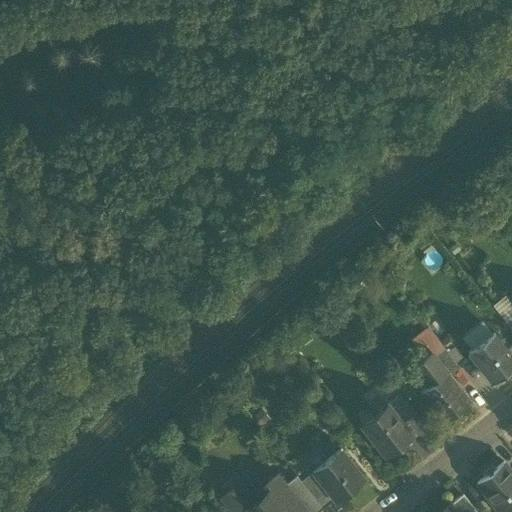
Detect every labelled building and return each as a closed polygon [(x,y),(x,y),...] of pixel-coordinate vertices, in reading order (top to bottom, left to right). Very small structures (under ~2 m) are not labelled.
[(511,158),(480,180),(490,193),(505,183),(502,178),(511,171),(511,158)] [(492,305),(504,321),(511,315),(511,304),(504,295),(492,305)] [(461,337),(472,350),(493,332),(483,320),(461,337)] [(410,339),(425,357),(429,354),(424,347),(435,338),(436,338),(428,326),(410,339)] [(468,352),(492,383),(511,366),(511,356),(493,332),(472,350),(468,352)] [(431,353),(433,356),(443,348),(435,338),(424,347),(429,354),(431,353)] [(433,356),(446,372),(448,375),(459,366),(444,348),(443,348),(433,356)] [(432,357),(429,354),(425,357),(418,363),(433,382),(443,374),(431,358),(432,357)] [(446,372),(433,356),(432,357),(431,358),(443,374),(446,372)] [(440,420),(444,422),(448,420),(449,419),(450,416),(469,401),(448,375),(446,372),(443,374),(433,382),(420,392),(438,414),(438,418),(440,420)] [(387,404),(403,423),(415,413),(399,393),(386,404),(387,404)] [(380,448),(386,457),(397,448),(412,435),(403,423),(387,404),(386,404),(375,414),(369,406),(357,416),(362,423),(361,424),(380,448)] [(335,499),(336,501),(364,479),(340,449),(313,471),(320,480),(335,499)] [(477,484),(499,511),(510,511),(511,511),(511,473),(504,463),(477,484)] [(320,480),(313,471),(300,481),(307,490),(320,480)] [(267,484),(271,490),(272,489),(290,511),(308,511),(286,484),(279,474),(267,484)] [(308,511),(318,511),(322,509),(307,490),(300,481),(296,476),(286,484),(308,511)] [(320,480),(307,490),(322,509),(335,499),(320,480)] [(232,511),(243,511),(256,502),(245,488),(237,487),(227,496),(226,503),(232,511)] [(290,511),(272,489),(271,490),(256,502),(243,511),(290,511)] [(476,511),(463,495),(451,504),(456,511),(476,511)]
